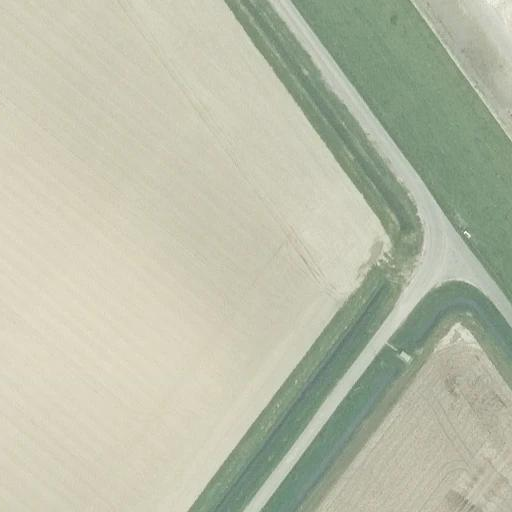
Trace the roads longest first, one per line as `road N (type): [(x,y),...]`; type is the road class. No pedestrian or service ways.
road 1 (unclassified): [(250,511),(446,256)]
road 2 (unclassified): [(446,256),(265,0)]
